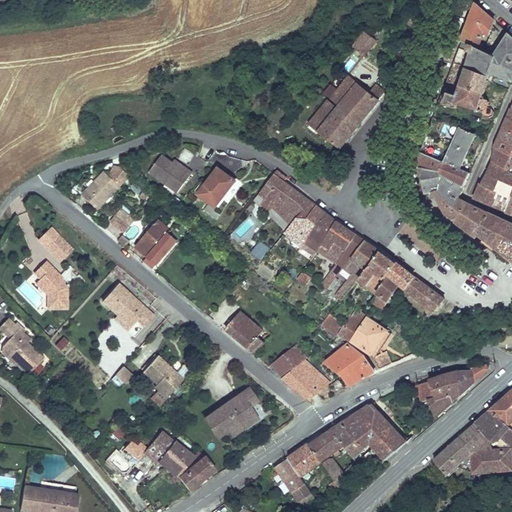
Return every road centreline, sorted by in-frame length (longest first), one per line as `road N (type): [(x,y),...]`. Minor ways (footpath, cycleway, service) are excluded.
road 1 (residential): [(38,183),(310,424)]
road 2 (residential): [(345,213),(251,152),(174,132),(42,180)]
road 3 (residential): [(428,0),(345,213)]
road 4 (unclassified): [(511,367),(489,348),(416,364),(312,423)]
road 5 (primary): [(511,368),(354,511)]
road 6 (residential): [(511,298),(459,296),(345,213)]
road 7 (residential): [(0,377),(74,449),(123,511)]
road 8 (residential): [(511,216),(465,196),(511,90)]
road 9 (unclassified): [(182,511),(310,424)]
